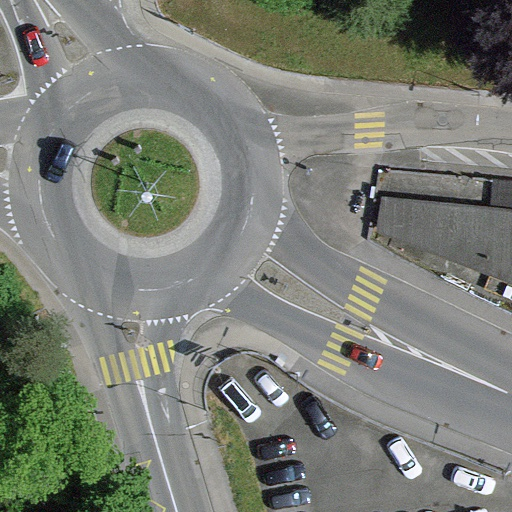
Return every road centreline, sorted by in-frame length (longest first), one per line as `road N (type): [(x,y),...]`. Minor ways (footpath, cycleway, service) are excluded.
road 1 (residential): [(511,393),(350,324),(221,249)]
road 2 (tertiary): [(511,144),(244,123)]
road 3 (secondary): [(132,278),(136,363),(177,511)]
road 4 (secondary): [(37,159),(41,201),(60,238),(92,265),(132,278)]
road 5 (secondary): [(244,123),(220,90),(185,69),(144,62),(104,70)]
road 6 (secondary): [(221,249),(247,212),(255,167),(244,123)]
